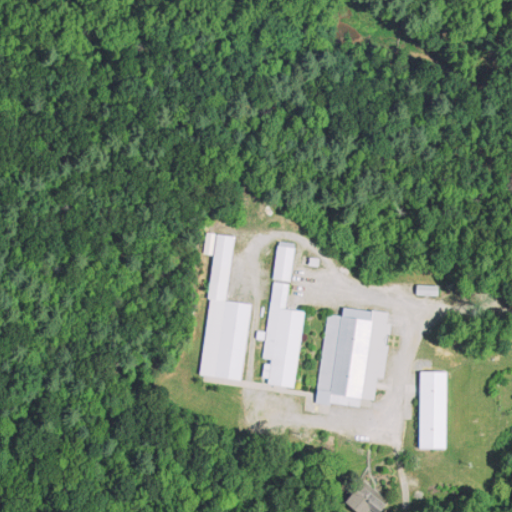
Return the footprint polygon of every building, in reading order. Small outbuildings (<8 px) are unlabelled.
[(207,231),(216,232),(213,254),(203,253),(207,231)] [(235,235),(216,232),(213,254),(207,300),(210,300),(200,373),(241,379),(251,305),(226,301),(235,235)] [(273,278),(291,280),(296,242),(278,240),(273,278)] [(271,280),(290,283),(287,307),(304,309),(294,385),(268,381),(269,376),(263,375),(265,362),(270,362),(270,358),(261,357),(271,280)] [(417,283),(417,294),(439,294),(439,283),(417,283)] [(343,304),(342,313),(325,311),(316,400),(359,404),(360,395),(373,397),(376,374),(382,375),(389,318),(384,317),(385,309),(343,304)] [(420,447),(447,448),(447,369),(420,368),(420,447)] [(345,500),(359,511),(367,511),(369,510),(371,511),(379,511),(388,502),(362,480),(345,500)]
